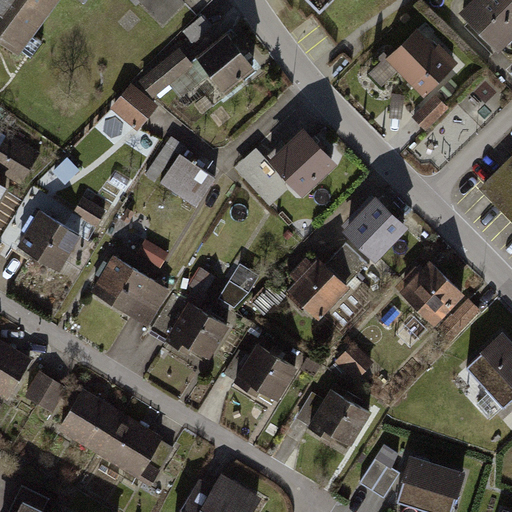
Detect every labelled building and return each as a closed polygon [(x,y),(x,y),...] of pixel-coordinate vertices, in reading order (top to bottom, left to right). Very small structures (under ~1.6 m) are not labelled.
[(0,0),(0,37),(1,37),(17,49),(54,0),(0,0)] [(141,0),(165,24),(187,2),(184,0),(141,0)] [(333,0),(308,0),(321,12),(333,0)] [(511,0),(478,0),(465,13),(496,45),(511,29),(511,0)] [(418,31),(391,58),(427,94),(453,67),(446,61),(451,56),(441,47),(438,51),(418,31)] [(233,41),(228,34),(200,56),(226,90),(255,68),(245,55),(250,51),(239,37),(233,41)] [(203,75),(183,50),(144,82),(154,95),(171,82),(180,94),(203,75)] [(156,105),(134,86),(116,106),(138,125),(156,105)] [(437,96),(416,117),(428,129),(449,108),(437,96)] [(0,153),(11,137),(3,133),(0,138),(0,153)] [(333,162),(305,133),(290,148),(285,142),(271,155),(304,190),(333,162)] [(39,155),(11,137),(0,153),(0,167),(22,181),(39,155)] [(194,161),(183,153),(163,182),(198,206),(218,177),(198,164),(200,161),(196,158),(194,161)] [(261,157),(249,167),(257,177),(269,168),(261,157)] [(79,170),(69,159),(56,170),(66,182),(79,170)] [(511,159),(486,185),(511,211),(511,159)] [(106,212),(84,199),(76,212),(98,225),(106,212)] [(405,226),(378,201),(373,206),(369,202),(353,218),(358,222),(350,231),(376,256),(405,226)] [(80,233),(42,210),(37,218),(32,214),(28,221),(33,224),(21,245),(59,268),(80,233)] [(369,263),(348,242),(335,256),(356,276),(369,263)] [(170,252),(159,247),(152,260),(163,266),(170,252)] [(158,282),(116,256),(111,265),(106,262),(99,273),(104,276),(95,291),(133,314),(134,313),(148,321),(147,323),(149,324),(170,289),(163,285),(165,282),(160,279),(158,282)] [(335,256),(327,264),(321,259),(316,265),(309,259),(294,275),(300,282),(290,293),(305,307),(307,305),(318,315),(356,276),(335,256)] [(464,293),(433,263),(421,274),(417,270),(408,279),(412,283),(404,292),(435,322),(464,293)] [(196,287),(188,301),(200,307),(208,295),(206,293),(217,276),(203,268),(193,285),(196,287)] [(188,301),(175,294),(153,329),(188,350),(192,345),(210,356),(229,326),(200,307),(188,301)] [(255,303),(265,313),(274,304),(264,294),(255,303)] [(481,310),(471,300),(454,317),(464,327),(481,310)] [(511,343),(503,334),(468,367),(505,407),(511,401),(511,343)] [(0,389),(10,395),(31,361),(0,341),(0,389)] [(273,351),(261,344),(253,357),(242,349),(226,373),(256,392),(260,387),(278,398),(297,367),(280,356),(283,351),(276,347),(273,351)] [(372,363),(354,346),(339,360),(357,378),(372,363)] [(41,402),(55,379),(43,372),(29,394),(41,402)] [(54,409),(67,387),(55,379),(41,402),(54,409)] [(346,396),(334,389),(327,400),(315,392),(300,417),(331,437),(334,431),(351,442),(371,412),(352,400),(356,394),(349,390),(346,396)] [(102,450),(123,415),(105,404),(107,401),(100,396),(98,400),(84,391),(82,395),(76,391),(68,404),(74,408),(63,426),(102,450)] [(160,470),(174,447),(148,430),(151,425),(144,421),(141,426),(123,415),(102,450),(140,474),(147,462),(160,470)] [(402,473),(378,457),(362,482),(386,498),(402,473)] [(452,511),(465,474),(412,458),(398,501),(434,511),(452,511)] [(206,503),(192,495),(181,511),(249,511),(259,498),(223,476),(206,503)] [(50,498),(23,485),(9,511),(45,511),(44,511),(50,498)]
